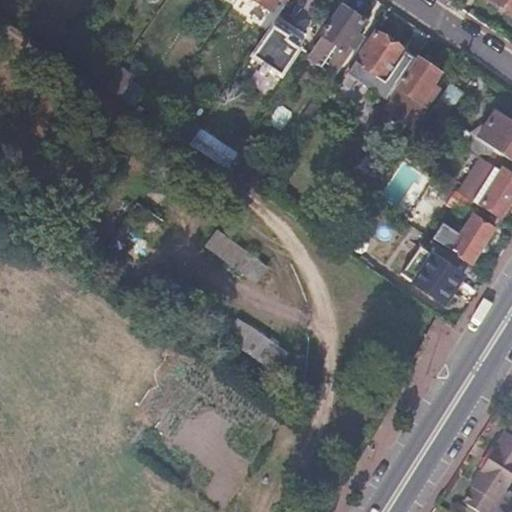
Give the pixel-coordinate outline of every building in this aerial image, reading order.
[(252,0),(269,12),(276,0),(279,0),(282,1),(283,0),(252,0)] [(511,0),(494,0),(511,12),(511,0)] [(309,56),(337,75),(364,36),(358,32),(366,20),(344,5),(309,56)] [(291,32),(274,21),(250,55),(262,65),(260,69),(262,72),(266,73),(270,69),(280,76),(299,49),(286,39),(291,32)] [(385,79),(396,87),(412,64),(404,59),(407,54),(377,33),(348,73),(361,84),(370,71),(383,81),(385,79)] [(385,108),(412,126),(438,90),(432,85),(440,72),(436,69),(441,62),(429,53),(423,60),(419,58),(385,108)] [(495,149),(511,161),(511,120),(497,110),(478,138),(495,149)] [(188,144),(226,170),(238,152),(201,126),(188,144)] [(478,159),(456,190),(478,205),(481,202),(506,220),(511,211),(511,174),(504,168),(500,174),(486,164),(495,149),(478,138),(473,134),(464,149),(478,159)] [(511,174),(511,161),(495,149),(486,164),(500,174),(504,168),(511,174)] [(476,218),(482,209),(478,205),(456,190),(449,203),(466,216),(468,213),(473,217),(461,236),(444,222),(433,237),(470,263),(493,229),(476,218)] [(255,286),(267,269),(215,231),(203,249),(255,286)] [(419,247),(410,260),(423,270),(432,256),(419,247)] [(410,260),(401,274),(443,303),(462,277),(432,256),(423,270),(410,260)] [(233,323),(222,345),(279,373),(290,351),(233,323)] [(511,511),(511,494),(508,492),(511,486),(511,431),(510,435),(507,434),(474,487),(476,489),(466,506),(474,511),(511,511)]
